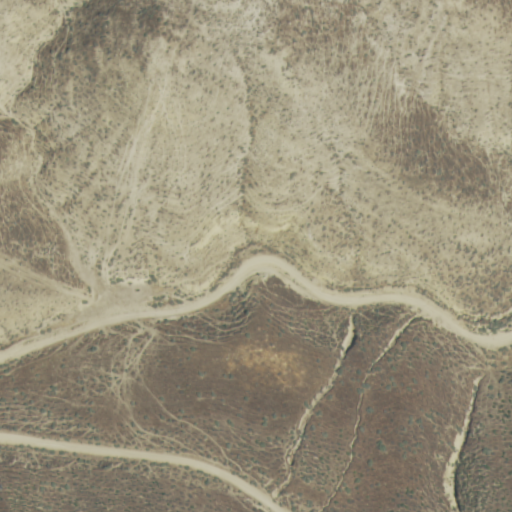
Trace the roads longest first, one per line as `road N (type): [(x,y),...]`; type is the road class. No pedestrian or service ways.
road 1 (residential): [(511,334),(473,334),(410,297),(327,295),(263,260),(235,270),(220,291),(191,306),(101,323),(0,360)]
road 2 (residential): [(0,437),(189,460),(215,467),(283,511)]
